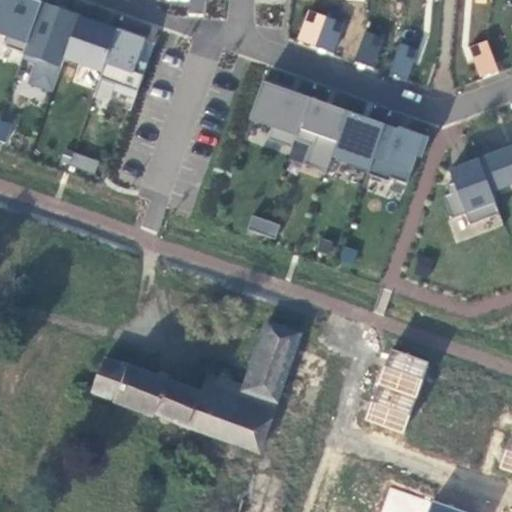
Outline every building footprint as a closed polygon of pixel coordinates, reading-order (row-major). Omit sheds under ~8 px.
[(132,97),(151,37),(36,0),(0,0),(0,36),(32,47),(20,82),(53,92),(63,60),(106,73),(100,91),(119,97),(120,93),(132,97)] [(296,41),(334,54),(344,21),(307,9),(296,41)] [(354,60),(375,68),(386,37),(365,30),(354,60)] [(487,40),(468,47),(480,78),(499,71),(487,40)] [(389,75),(408,80),(418,48),(399,43),(389,75)] [(309,101),(262,84),(248,123),(271,132),(267,143),(290,152),(293,144),(309,101)] [(345,114),(309,101),(293,144),(308,150),(301,168),(323,176),(329,162),(345,114)] [(385,127),(345,114),(329,162),(367,176),(385,127)] [(431,143),(385,127),(367,176),(395,186),(398,180),(412,185),(422,156),(426,158),(431,143)] [(511,148),(477,162),(490,195),(511,186),(511,148)] [(490,195),(477,162),(448,173),(452,185),(445,188),(448,196),(441,199),(450,222),(464,216),(468,227),(498,216),(490,195)] [(261,219),(247,214),(242,229),(256,234),(261,219)] [(275,224),(261,219),(256,234),(270,239),(275,224)] [(117,340),(97,393),(264,456),(311,332),(271,317),(244,388),(117,340)] [(406,435),(426,358),(385,347),(364,424),(406,435)] [(511,473),(511,425),(497,468),(511,473)] [(417,511),(422,497),(387,487),(380,511),(417,511)] [(468,511),(429,501),(425,511),(468,511)]
